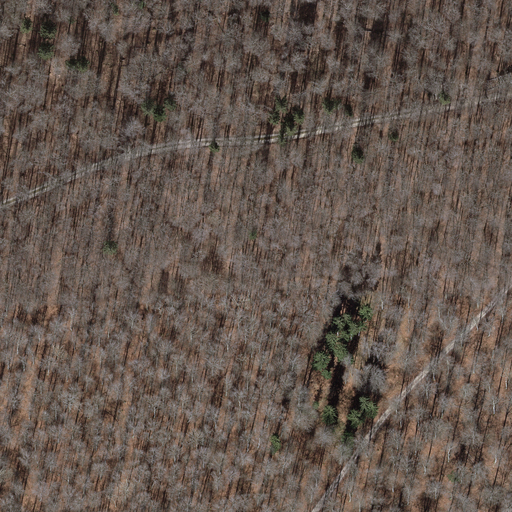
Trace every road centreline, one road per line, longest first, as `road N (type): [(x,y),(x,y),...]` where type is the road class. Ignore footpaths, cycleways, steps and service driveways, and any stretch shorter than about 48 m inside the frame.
road 1 (track): [(0,202),(181,142),(274,135),(511,95)]
road 2 (track): [(310,511),(511,283)]
